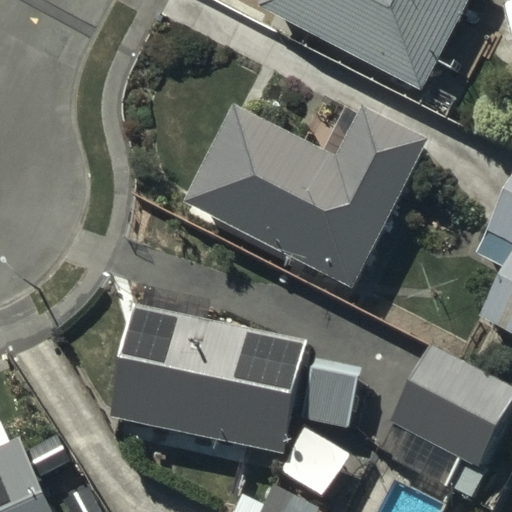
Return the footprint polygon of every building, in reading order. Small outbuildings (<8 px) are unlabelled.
[(277,0),(271,12),(432,96),(482,0),(277,0)] [(349,167),(243,114),(194,211),(363,297),(437,152),(373,120),(349,167)] [(511,204),(484,257),(511,271),(511,279),(489,323),(511,335),(511,204)] [(316,349),(146,315),(124,425),(294,459),(316,349)] [(511,429),(511,389),(439,354),(401,430),(490,474),(511,429)] [(369,375),(324,365),(311,425),(357,435),(369,375)] [(358,461),(316,435),(290,477),(332,502),(358,461)] [(0,511),(59,511),(29,447),(0,460),(0,511)] [(317,511),(285,495),(275,511),(317,511)] [(270,511),(271,511),(251,501),(245,511),(270,511)]
